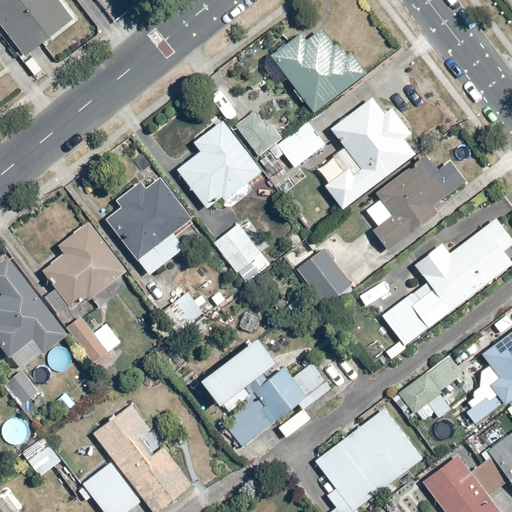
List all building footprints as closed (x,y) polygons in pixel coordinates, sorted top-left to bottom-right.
[(0,0),(0,12),(27,50),(76,13),(65,0),(0,0)] [(345,58),(321,27),(305,39),(300,32),(271,54),(314,110),(364,72),(350,54),(345,58)] [(384,113),(371,96),(330,127),(346,148),(315,172),(342,207),(414,152),(403,137),(409,132),(390,108),(384,113)] [(282,137),(259,107),(235,125),(258,156),(282,137)] [(253,188),(251,184),(263,174),(221,119),(193,140),(201,150),(177,168),(206,206),(219,197),(227,208),(253,188)] [(324,144),(307,121),(258,160),(272,178),(291,163),(295,167),(324,144)] [(438,169),(426,153),(375,192),(392,214),(372,229),(388,250),(438,212),(432,204),(463,180),(449,161),(438,169)] [(199,221),(164,174),(145,188),(139,180),(116,198),(121,205),(105,217),(148,274),(183,247),(176,238),(199,221)] [(511,240),(511,238),(494,215),(448,251),(441,242),(413,263),(427,280),(382,315),(404,344),(511,262),(501,249),(511,240)] [(125,270),(88,220),(59,242),(65,250),(42,267),(72,309),(125,270)] [(262,252),(238,221),(213,241),(237,271),(262,252)] [(352,284),(321,247),(295,268),(325,306),(352,284)] [(0,345),(17,367),(65,330),(6,255),(0,259),(0,345)] [(203,313),(188,292),(161,311),(176,332),(203,313)] [(66,327),(100,370),(115,358),(109,351),(121,341),(106,322),(93,332),(80,316),(66,327)] [(511,323),(478,351),(486,361),(472,404),(465,410),(475,424),(503,402),(504,404),(511,397),(511,323)] [(310,361),(292,375),(258,332),(200,377),(219,402),(230,416),(223,422),(242,446),(296,404),(303,412),(332,390),(310,361)] [(462,372),(448,354),(397,393),(413,414),(431,400),(439,409),(457,395),(448,383),(462,372)] [(39,390),(21,367),(2,382),(20,405),(39,390)] [(113,458),(74,487),(84,501),(92,495),(104,511),(125,511),(144,498),(154,511),(156,511),(193,483),(130,402),(92,431),(113,458)] [(360,511),(356,506),(422,457),(383,406),(314,458),(336,487),(326,494),(335,506),(327,511),(360,511)] [(511,430),(487,449),(511,482),(511,430)] [(46,437),(21,456),(40,480),(64,461),(46,437)] [(488,495),(507,481),(488,456),(470,470),(457,453),(421,480),(445,511),(499,511),(501,511),(488,495)] [(11,467),(0,472),(0,511),(27,511),(12,491),(24,483),(11,467)]
